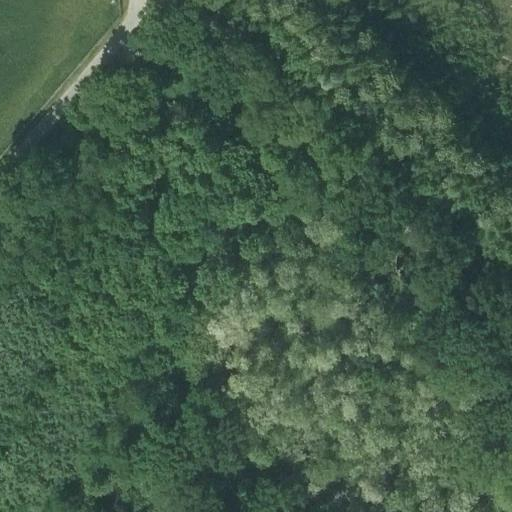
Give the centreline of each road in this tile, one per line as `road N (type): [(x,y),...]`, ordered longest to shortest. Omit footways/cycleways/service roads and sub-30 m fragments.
road 1 (track): [(183,0),(511,326)]
road 2 (unclassified): [(0,185),(155,0)]
